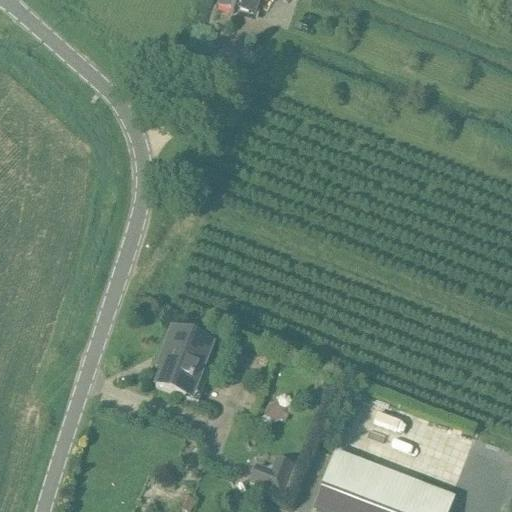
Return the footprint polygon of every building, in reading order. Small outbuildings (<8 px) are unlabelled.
[(222,0),(220,8),(252,19),(259,0),(222,0)] [(167,361),(157,389),(185,400),(186,400),(200,364),(205,366),(211,350),(171,334),(162,359),(167,361)] [(279,400),(277,404),(268,408),(264,420),(259,421),(258,427),(260,431),(264,432),(269,431),(271,427),(280,423),(285,412),(290,409),(291,404),(288,400),(284,399),(279,400)] [(334,457),(313,511),(450,511),(454,503),(334,457)] [(282,495),(290,469),(274,464),(270,476),(255,471),(248,488),(275,497),(282,495)] [(183,499),(177,511),(190,511),(194,504),(183,499)]
